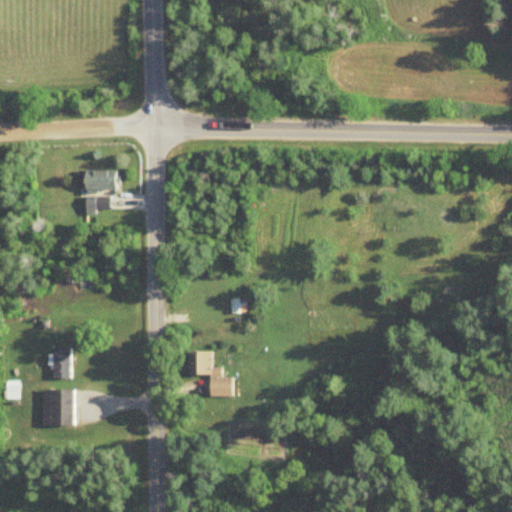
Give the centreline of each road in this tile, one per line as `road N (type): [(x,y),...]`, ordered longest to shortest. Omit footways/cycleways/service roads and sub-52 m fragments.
road 1 (residential): [(155,511),(151,123)]
road 2 (residential): [(511,134),(151,123)]
road 3 (residential): [(151,123),(0,130)]
road 4 (residential): [(151,123),(149,0)]
